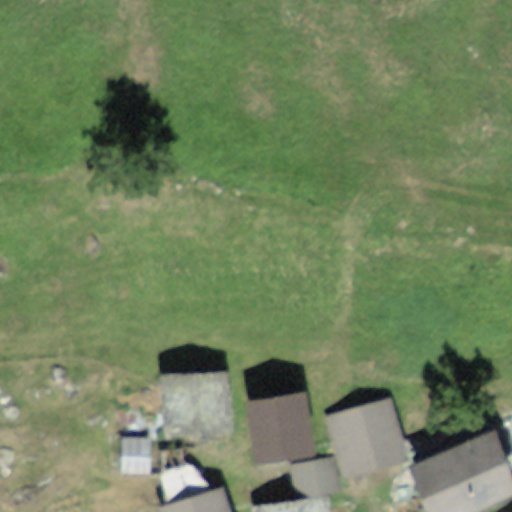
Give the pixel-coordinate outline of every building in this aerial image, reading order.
[(164,391),(167,448),(229,444),(226,387),(164,391)] [(314,467),(304,407),(250,416),(260,476),(314,467)] [(346,490),(409,470),(390,411),(328,431),(346,490)] [(488,511),(511,502),(511,487),(495,448),(414,481),(426,511),(488,511)] [(149,483),(148,451),(126,451),(126,483),(149,483)] [(339,499),(331,472),(297,481),(304,508),(339,499)] [(224,511),(222,503),(184,511),(224,511)]
